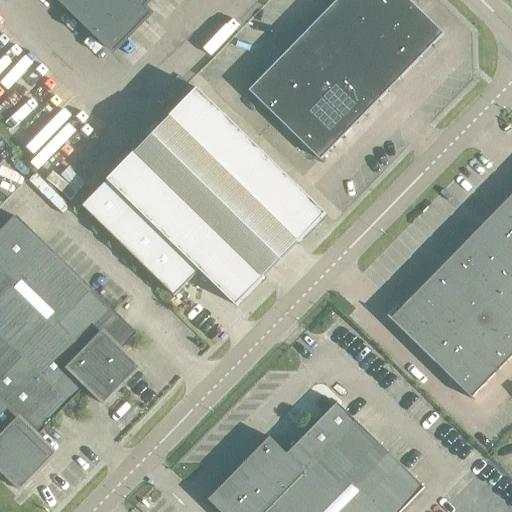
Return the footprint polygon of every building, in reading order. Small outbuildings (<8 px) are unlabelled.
[(60,0),(114,52),(152,14),(144,7),(151,0),(60,0)] [(338,0),(316,23),(345,51),(368,28),(338,0)] [(408,0),(338,0),(368,28),(381,41),(415,6),(408,0)] [(415,6),(381,41),(410,70),(444,35),(415,6)] [(316,23),(294,46),(323,74),(345,51),(316,23)] [(368,28),(345,51),(388,92),(410,70),(381,41),(368,28)] [(294,46),(272,68),(301,97),(323,74),(294,46)] [(345,51),(323,74),(366,115),(388,92),(345,51)] [(272,68),(249,91),(278,120),(301,97),(272,68)] [(323,74),(301,97),(343,138),(366,115),(323,74)] [(198,89),(169,118),(298,244),(327,215),(198,89)] [(301,97),(278,120),(321,161),(343,138),(301,97)] [(265,278),(136,152),(108,181),(200,271),(237,307),(265,278)] [(175,297),(200,271),(108,181),(83,207),(175,297)] [(511,196),(447,263),(392,319),(391,318),(390,319),(473,400),(474,399),(473,398),(511,357),(511,196)] [(118,352),(134,335),(13,216),(0,229),(0,332),(1,334),(35,367),(70,401),(83,387),(100,404),(135,368),(118,352)] [(0,403),(35,367),(1,334),(0,334),(0,403)] [(34,438),(70,401),(35,367),(0,403),(0,436),(16,420),(34,438)] [(401,511),(425,488),(338,403),(287,455),(270,438),(209,501),(220,511),(401,511)] [(51,454),(34,438),(16,420),(0,436),(0,473),(16,490),(51,454)]
